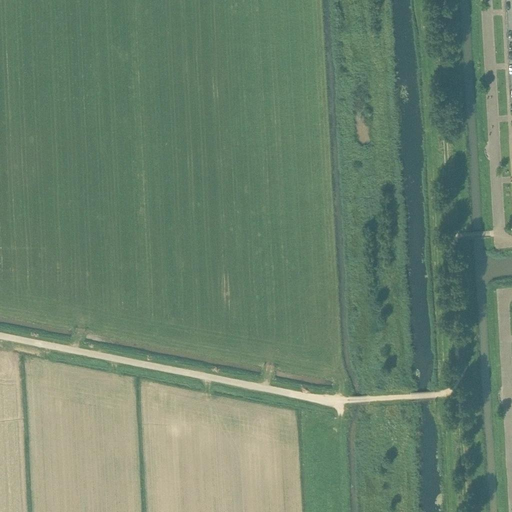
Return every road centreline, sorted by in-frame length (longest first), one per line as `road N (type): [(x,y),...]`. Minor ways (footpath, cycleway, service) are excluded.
road 1 (track): [(438,0),(465,511)]
road 2 (unclassified): [(410,397),(329,401),(0,336)]
